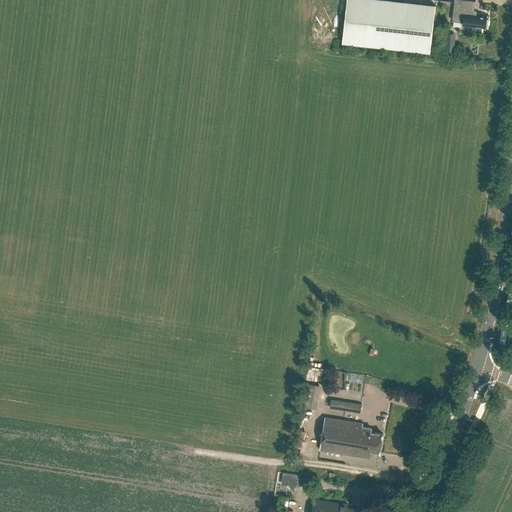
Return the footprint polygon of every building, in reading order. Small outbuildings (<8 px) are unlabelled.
[(428,54),(434,7),(377,0),(345,0),(340,44),(428,54)] [(473,31),(481,32),(482,27),(486,28),(487,16),(476,15),(476,11),(474,11),(475,0),(435,0),(455,2),(452,21),(468,23),(468,26),(473,26),(473,31)] [(455,42),(446,41),(444,56),(453,57),(455,42)] [(355,329),(354,340),(363,340),(363,330),(355,329)] [(309,381),(309,405),(321,405),(322,381),(309,381)] [(362,404),(331,400),(330,408),(360,412),(362,404)] [(380,452),(383,433),(371,431),(372,427),(363,426),(363,423),(325,417),(320,450),(369,457),(371,451),(380,452)] [(288,474),(286,486),(295,487),(296,475),(288,474)] [(312,510),(323,511),(359,511),(358,511),(359,509),(346,507),(347,504),(314,498),(312,510)]
